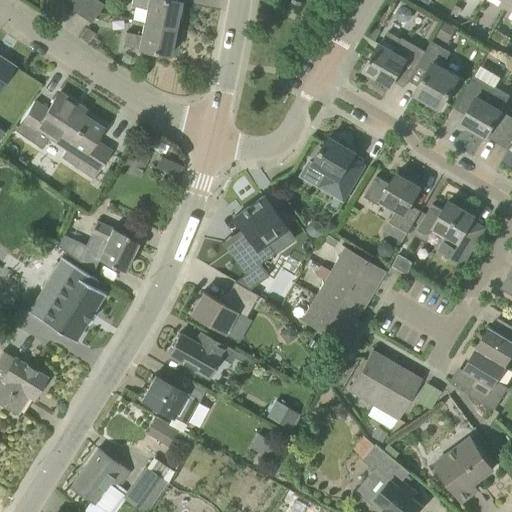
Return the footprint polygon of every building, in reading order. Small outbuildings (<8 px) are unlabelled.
[(67,0),(66,5),(66,6),(78,14),(86,0),(67,0)] [(97,0),(86,0),(78,14),(91,23),(104,4),(97,0)] [(131,0),(131,5),(146,8),(143,21),(175,27),(180,1),(172,0),(131,0)] [(457,4),(452,12),(458,16),(462,8),(457,4)] [(400,8),(397,13),(398,19),(403,21),(409,20),(412,15),(411,10),(406,6),(400,8)] [(143,21),(141,35),(126,32),(123,45),(139,48),(139,49),(170,55),(175,27),(143,21)] [(449,43),(457,28),(445,21),(437,36),(449,43)] [(87,28),(81,37),(89,42),(92,36),(95,33),(87,28)] [(376,28),(371,39),(377,42),(383,32),(376,28)] [(395,51),(380,43),(365,70),(391,85),(398,73),(409,80),(418,64),(426,51),(403,37),(395,51)] [(426,51),(418,64),(429,70),(415,94),(440,109),(460,76),(443,65),(451,51),(432,40),(426,51)] [(0,88),(15,66),(0,56),(0,88)] [(511,115),(505,112),(502,110),(511,95),(497,87),(496,88),(474,75),(465,90),(466,90),(455,108),(466,114),(462,122),(486,136),(499,114),(511,122),(511,120),(511,115)] [(24,125),(19,133),(23,136),(41,148),(49,136),(57,142),(59,139),(70,147),(69,149),(62,159),(94,179),(101,168),(111,151),(94,140),(103,128),(81,114),(72,108),(75,103),(59,93),(47,110),(34,101),(20,123),(24,125)] [(345,200),(360,174),(347,167),(356,152),(329,137),(314,163),(328,172),(320,186),(345,200)] [(122,170),(137,176),(150,147),(137,142),(122,170)] [(155,168),(177,177),(182,163),(160,154),(155,168)] [(403,242),(408,234),(421,210),(411,204),(415,197),(417,197),(418,196),(416,195),(421,186),(397,172),(391,183),(377,175),(365,196),(379,204),(381,201),(397,210),(385,231),(403,242)] [(241,229),(255,248),(235,262),(244,274),(235,282),(249,290),(269,276),(260,263),(275,253),(267,242),(286,228),(263,196),(242,211),(243,212),(236,218),(235,217),(233,218),(241,229)] [(475,215),(449,200),(445,208),(434,202),(419,229),(427,233),(433,232),(435,227),(448,234),(440,248),(464,263),(482,233),(469,225),(475,215)] [(63,235),(58,248),(77,259),(93,270),(98,259),(124,271),(137,244),(138,242),(126,237),(128,235),(120,231),(97,221),(91,233),(107,240),(101,252),(86,245),(63,235)] [(328,235),(325,241),(334,247),(337,240),(328,235)] [(345,246),(330,272),(366,293),(370,296),(370,295),(376,286),(372,283),(373,281),(380,269),(384,271),(385,270),(345,246)] [(397,254),(390,266),(402,272),(405,274),(412,263),(397,254)] [(41,320),(75,341),(104,293),(94,287),(98,281),(62,259),(45,287),(57,295),(41,320)] [(330,272),(316,296),(352,317),(356,320),(361,310),(357,307),(366,293),(330,272)] [(511,281),(507,278),(501,288),(511,294),(511,281)] [(231,307),(203,291),(200,296),(195,299),(193,303),(193,309),(190,314),(223,333),(236,310),(245,316),(258,294),(233,282),(226,294),(236,299),(231,307)] [(342,344),(347,334),(343,332),(352,317),(316,296),(309,307),(314,310),(306,323),(342,344)] [(291,326),(279,334),(287,344),(298,336),(291,326)] [(476,348),(506,366),(511,355),(511,340),(490,326),(476,348)] [(179,333),(168,354),(208,377),(220,357),(231,363),(234,357),(243,362),(246,357),(201,331),(195,341),(179,333)] [(468,394),(495,410),(508,387),(497,380),(506,366),(476,348),(464,370),(477,378),(468,394)] [(0,401),(17,413),(28,395),(33,398),(46,377),(15,358),(2,350),(0,353),(0,401)] [(361,370),(349,390),(360,397),(373,404),(374,405),(395,369),(397,366),(397,365),(388,360),(387,359),(385,363),(371,355),(373,351),(372,350),(361,370)] [(387,406),(401,415),(421,379),(412,373),(409,377),(395,369),(374,405),(384,411),(387,406)] [(155,374),(141,399),(187,424),(206,388),(189,379),(184,390),(155,374)] [(426,382),(415,398),(428,407),(439,391),(426,382)] [(287,406),(278,423),(291,430),(292,428),(299,416),(300,413),(287,406)] [(154,420),(146,433),(169,447),(170,445),(179,450),(182,445),(188,448),(193,438),(179,430),(177,433),(154,420)] [(378,427),(372,436),(383,443),(389,433),(378,427)] [(283,447),(257,432),(249,446),(275,461),(283,447)] [(365,435),(354,448),(365,457),(364,457),(375,467),(359,487),(355,491),(372,505),(375,500),(384,508),(382,510),(384,511),(416,511),(422,505),(413,497),(417,492),(404,482),(400,487),(388,477),(399,464),(384,451),(375,443),(365,435)] [(447,455),(436,463),(440,468),(462,500),(478,488),(474,482),(494,468),(482,452),(471,437),(447,455)] [(85,466),(71,486),(81,493),(92,500),(94,502),(94,503),(106,511),(111,511),(125,494),(118,489),(120,486),(130,471),(118,463),(101,450),(98,448),(93,455),(92,457),(85,466)] [(146,511),(168,481),(151,469),(145,465),(123,497),(146,511)]
